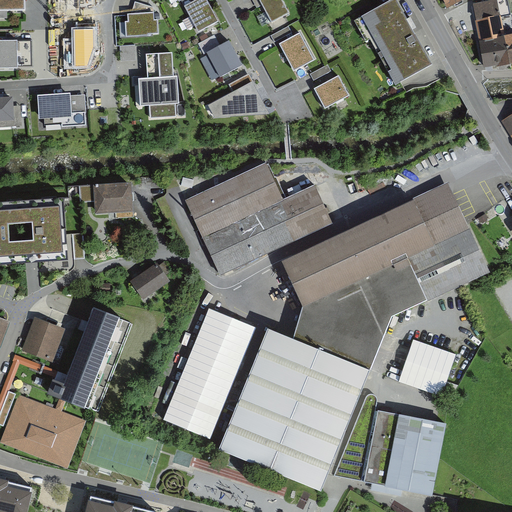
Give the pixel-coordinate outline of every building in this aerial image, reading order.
[(0,0),(0,22),(13,22),(12,15),(28,15),(28,0),(0,0)] [(291,15),(283,0),(258,0),(272,25),(291,15)] [(443,0),(448,9),(454,6),(455,8),(463,4),(462,2),(466,0),(443,0)] [(503,0),(473,6),(480,42),(506,37),(502,16),(511,14),(508,0),(503,0)] [(393,86),(431,66),(396,1),(353,23),(366,48),(372,46),(393,86)] [(209,4),(190,15),(204,39),(223,29),(209,4)] [(157,12),(140,6),(138,12),(143,14),(143,19),(157,19),(157,12)] [(180,23),(184,31),(195,26),(191,17),(180,23)] [(133,38),(162,38),(162,25),(157,25),(157,19),(143,19),(133,19),(133,38)] [(73,21),(74,34),(90,33),(89,21),(73,21)] [(287,32),(271,40),(272,43),(274,47),(290,38),(287,32)] [(303,35),(282,47),(295,70),(317,58),(303,35)] [(511,62),(511,54),(508,36),(506,37),(480,42),(478,42),(483,68),(511,62)] [(86,41),(62,41),(62,42),(60,43),(60,61),(63,61),(63,66),(95,65),(95,49),(93,49),(92,39),(86,39),(86,41)] [(0,68),(20,69),(20,41),(0,40),(0,68)] [(20,41),(20,69),(36,68),(35,40),(20,41)] [(229,46),(215,53),(210,44),(197,50),(202,61),(207,58),(217,80),(240,69),(229,46)] [(119,50),(120,65),(133,64),(132,49),(119,50)] [(135,81),(137,113),(146,113),(146,123),(176,121),(175,108),(180,108),(178,80),(170,80),(169,58),(143,59),(144,80),(135,81)] [(312,74),(315,79),(332,70),(329,64),(312,74)] [(336,81),(310,96),(321,115),(346,100),(336,81)] [(207,105),(215,119),(270,116),(253,82),(207,105)] [(219,97),(233,92),(231,86),(216,92),(219,97)] [(89,101),(43,103),(44,123),(69,122),(69,129),(90,128),(89,101)] [(23,105),(0,106),(0,133),(3,134),(24,133),(23,114),(23,105)] [(3,134),(3,143),(38,141),(37,113),(23,114),(24,133),(3,134)] [(266,165),(186,203),(203,237),(282,199),(266,165)] [(329,224),(311,186),(282,199),(203,237),(221,275),(329,224)] [(96,188),(97,217),(132,216),(131,187),(96,188)] [(457,290),(492,274),(457,194),(418,212),(413,202),(283,263),(303,310),(294,340),(373,372),(394,318),(395,317),(457,290)] [(0,212),(0,259),(66,256),(63,209),(0,212)] [(159,265),(133,283),(144,300),(171,281),(168,276),(172,273),(165,263),(160,267),(159,265)] [(113,284),(103,284),(103,292),(113,292),(113,284)] [(215,437),(261,328),(216,309),(171,419),(215,437)] [(58,373),(49,395),(96,413),(131,324),(94,310),(68,377),(58,373)] [(0,356),(13,324),(0,318),(0,356)] [(64,330),(35,320),(23,353),(52,363),(64,330)] [(294,340),(272,331),(225,449),(326,490),(373,372),(294,340)] [(456,356),(413,342),(399,382),(442,397),(456,356)] [(448,424),(381,410),(382,401),(381,397),(379,394),(375,393),(372,394),(369,397),(340,474),(391,484),(390,489),(405,492),(406,488),(434,493),(448,424)] [(86,422),(19,396),(0,443),(31,455),(68,470),(86,422)] [(0,480),(0,511),(26,511),(33,488),(0,480)] [(152,511),(124,505),(91,497),(86,511),(152,511)]
